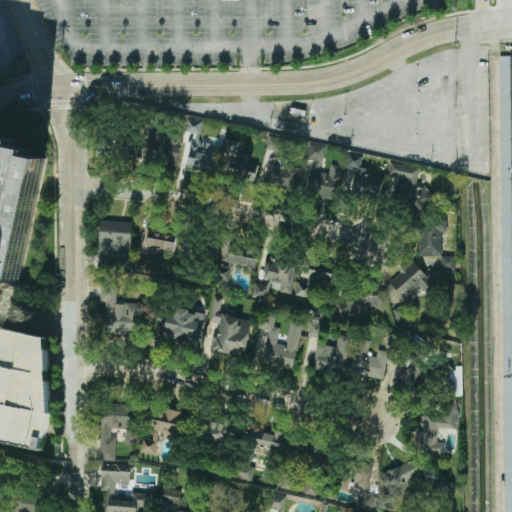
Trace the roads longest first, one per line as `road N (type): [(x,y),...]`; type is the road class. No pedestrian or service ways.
road 1 (secondary): [(511,25),(457,29),(359,72),(294,83),(57,87),(0,101)]
road 2 (tertiary): [(80,511),(72,187),(57,87)]
road 3 (residential): [(383,420),(249,388),(74,366)]
road 4 (residential): [(380,241),(232,206),(72,187)]
